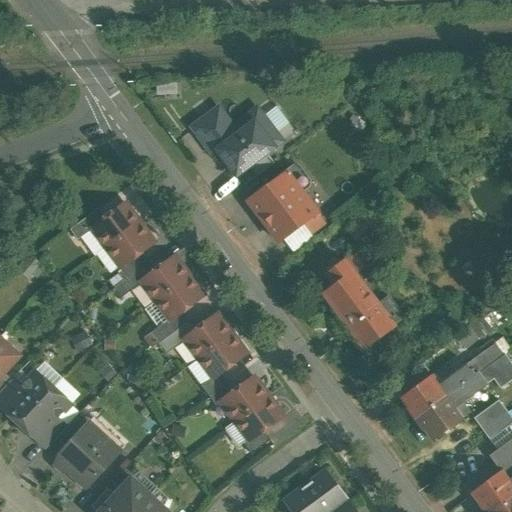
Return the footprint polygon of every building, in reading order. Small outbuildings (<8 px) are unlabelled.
[(269,154),(284,143),(257,105),(232,123),(218,105),(193,123),(212,149),(217,145),(235,169),(236,169),(264,148),(269,154)] [(269,154),(264,148),(236,169),(247,184),(275,164),(269,154)] [(287,173),(269,186),(267,183),(266,184),(266,185),(255,193),(257,195),(248,201),(279,243),(283,240),(303,225),(318,214),(287,173)] [(106,219),(92,229),(92,230),(106,248),(140,223),(126,204),(106,219)] [(99,209),(70,230),(78,241),(92,230),(92,229),(106,219),(99,209)] [(375,211),(349,231),(362,249),(389,229),(375,211)] [(318,214),(303,225),(310,235),(325,224),(318,214)] [(140,223),(106,248),(120,267),(121,268),(135,257),(154,243),(140,223)] [(303,225),(283,240),(293,253),(313,238),(310,235),(303,225)] [(135,257),(121,268),(120,267),(115,270),(123,281),(142,267),(135,257)] [(150,276),(141,282),(142,283),(156,301),(189,277),(175,257),(150,276)] [(379,305),(354,271),(353,272),(345,261),(327,275),(335,286),(324,294),(341,317),(334,322),(342,332),(349,327),(365,350),(372,351),(380,345),(381,338),(380,337),(395,326),(394,325),(404,318),(389,297),(379,305)] [(123,281),(114,288),(121,298),(142,283),(141,282),(150,276),(142,267),(123,281)] [(189,277),(156,301),(169,320),(170,321),(181,313),(204,296),(189,277)] [(181,313),(170,321),(169,320),(151,333),(159,344),(188,322),(181,313)] [(195,332),(184,340),(185,341),(199,359),(232,334),(218,315),(195,332)] [(188,322),(159,344),(167,354),(185,341),(184,340),(195,332),(188,322)] [(472,329),(457,340),(463,349),(479,338),(472,329)] [(232,334),(199,359),(212,378),(213,378),(221,373),(246,354),(232,334)] [(0,341),(0,374),(2,372),(17,357),(0,341)] [(496,346),(482,356),(490,366),(503,356),(496,346)] [(481,355),(468,365),(476,376),(490,366),(482,356),(481,355)] [(490,366),(476,376),(484,387),(494,380),(501,390),(511,381),(511,364),(505,355),(503,356),(490,366)] [(468,365),(439,386),(447,397),(476,376),(468,365)] [(2,372),(0,374),(0,392),(11,381),(2,372)] [(5,405),(2,408),(20,424),(53,389),(35,373),(23,385),(5,405)] [(221,373),(213,378),(212,378),(201,386),(209,397),(228,382),(221,373)] [(431,376),(401,399),(416,420),(447,397),(439,386),(431,376)] [(476,376),(447,397),(455,408),(462,403),(484,387),(476,376)] [(11,381),(0,392),(0,400),(5,405),(23,385),(14,377),(11,381)] [(235,392),(220,402),(221,404),(235,422),(269,397),(254,378),(235,392)] [(228,382),(209,397),(216,407),(221,404),(220,402),(235,392),(228,382)] [(53,389),(20,424),(38,441),(40,438),(59,418),(70,405),(53,389)] [(269,397),(235,422),(248,440),(249,441),(264,431),(283,416),(269,397)] [(455,408),(447,397),(416,420),(432,441),(462,418),(455,408)] [(511,419),(499,401),(474,419),(489,440),(511,423),(511,419)] [(462,403),(455,408),(462,418),(470,413),(462,403)] [(67,427),(56,439),(66,448),(89,423),(79,414),(67,427)] [(59,418),(40,438),(49,446),(56,439),(67,427),(59,418)] [(66,448),(61,454),(55,466),(63,473),(67,471),(86,489),(120,452),(89,423),(66,448)] [(264,431),(249,441),(248,440),(243,444),(251,455),(271,440),(264,431)] [(511,439),(489,457),(501,473),(502,472),(511,484),(511,439)] [(492,511),(511,498),(511,484),(502,472),(501,473),(471,495),(482,511),(492,511)] [(325,473),(286,501),(293,511),(332,511),(346,502),(325,473)] [(102,511),(135,511),(149,497),(131,481),(102,511)] [(107,489),(91,507),(96,511),(102,511),(116,497),(107,489)] [(164,511),(149,497),(135,511),(164,511)] [(511,511),(511,498),(492,511),(511,511)] [(353,511),(346,502),(332,511),(353,511)]
